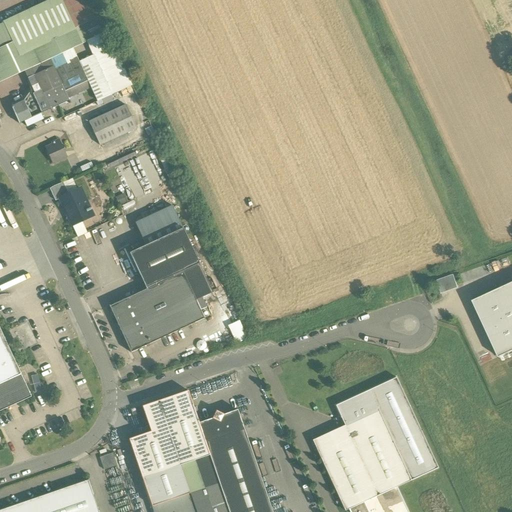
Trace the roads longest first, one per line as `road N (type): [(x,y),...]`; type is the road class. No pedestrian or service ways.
road 1 (unclassified): [(110,402),(410,318)]
road 2 (unclassified): [(0,153),(110,402)]
road 3 (unclassified): [(110,402),(108,420),(87,444),(0,481)]
